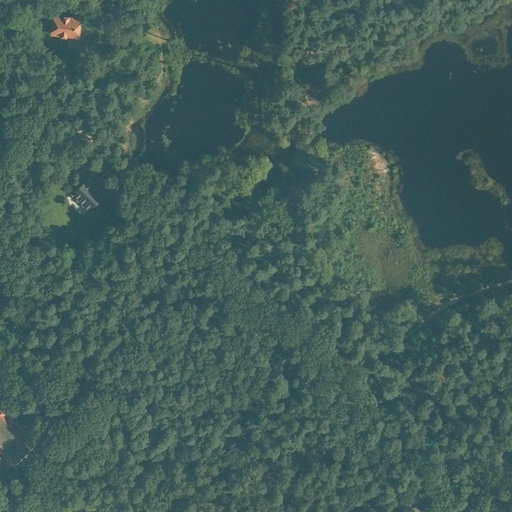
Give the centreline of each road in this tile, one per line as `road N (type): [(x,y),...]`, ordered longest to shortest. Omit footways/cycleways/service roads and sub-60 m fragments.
road 1 (track): [(28,78),(150,199),(310,321),(349,367)]
road 2 (track): [(349,367),(463,502)]
